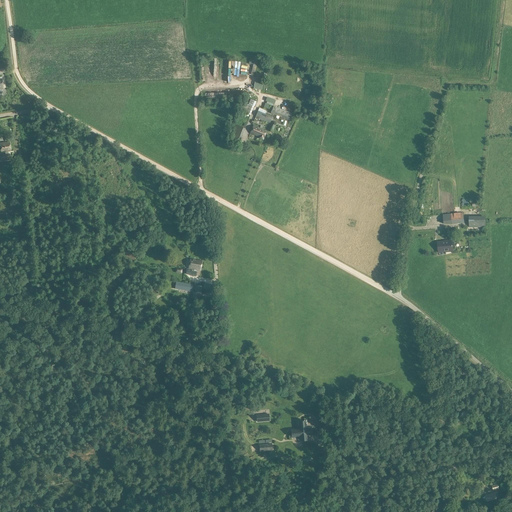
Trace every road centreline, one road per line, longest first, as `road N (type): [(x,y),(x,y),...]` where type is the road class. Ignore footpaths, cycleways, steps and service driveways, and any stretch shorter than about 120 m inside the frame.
road 1 (track): [(399,296),(48,107),(15,71),(7,0)]
road 2 (track): [(233,511),(457,462)]
road 3 (track): [(502,0),(493,79),(447,84),(425,162)]
road 4 (unknown): [(511,427),(480,420),(326,446)]
road 5 (unclassified): [(511,391),(399,296)]
